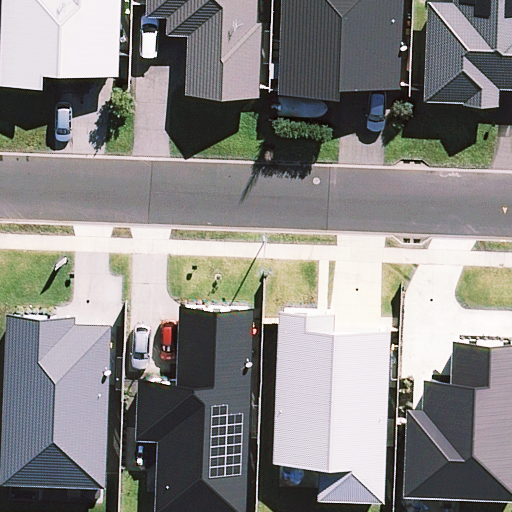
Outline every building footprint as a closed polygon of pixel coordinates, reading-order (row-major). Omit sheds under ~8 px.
[(123,68),(124,0),(0,0),(0,77),(44,78),(44,67),(123,68)] [(144,0),(144,15),(165,15),(165,27),(186,27),(186,88),(264,88),(264,0),(144,0)] [(279,0),(278,82),(401,85),(402,0),(279,0)] [(511,0),(426,0),(420,93),(498,98),(499,83),(511,83),(511,0)] [(137,368),(133,432),(158,434),(154,507),(224,511),(245,511),(260,301),(180,296),(175,370),(137,368)] [(316,492),(385,495),(391,321),(333,318),(333,305),(277,303),(272,459),(317,460),(316,492)] [(8,307),(0,445),(0,476),(105,482),(114,313),(8,307)] [(449,370),(420,369),(419,400),(404,400),(402,490),(511,493),(511,334),(450,332),(449,370)]
